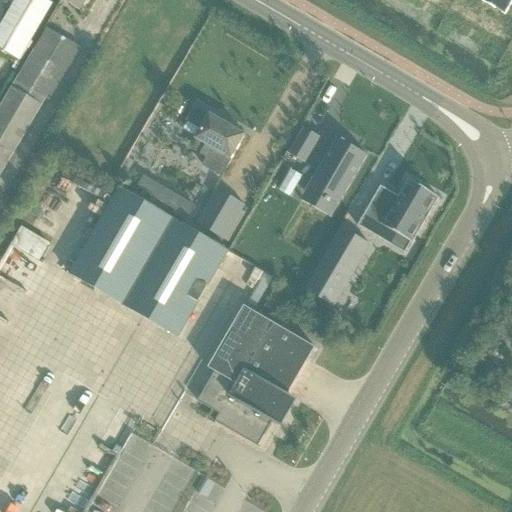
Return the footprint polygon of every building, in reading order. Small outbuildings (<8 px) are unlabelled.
[(15,0),(0,27),(0,50),(20,62),(54,4),(46,0),(15,0)] [(62,0),(81,11),(87,0),(62,0)] [(511,0),(483,0),(482,1),(506,15),(511,3),(511,0)] [(139,22),(122,50),(164,74),(180,47),(139,22)] [(51,101),(83,48),(48,28),(0,108),(0,179),(48,98),(51,101)] [(511,32),(504,28),(497,40),(511,47),(511,32)] [(203,164),(224,176),(247,133),(196,106),(188,120),(200,127),(195,137),(207,143),(202,152),(208,156),(203,164)] [(305,129),(290,154),(305,163),(321,138),(305,129)] [(311,190),(337,205),(335,207),(337,208),(368,156),(339,139),(308,191),(310,192),(311,190)] [(303,175),(292,169),(279,190),(291,197),(303,175)] [(145,177),(138,190),(189,220),(196,207),(145,177)] [(359,226),(407,254),(440,198),(409,180),(399,197),(382,187),(359,226)] [(179,338),(231,251),(121,187),(70,275),(179,338)] [(226,241),(246,206),(216,189),(196,225),(226,241)] [(30,243),(54,258),(65,240),(41,225),(30,243)] [(344,229),(307,291),(334,308),(371,245),(344,229)] [(275,269),(263,299),(274,304),(287,274),(275,269)] [(317,349),(262,317),(246,307),(210,369),(216,373),(289,413),(297,400),(290,396),(317,349)] [(511,316),(508,315),(498,334),(511,341),(511,316)] [(488,345),(482,356),(488,359),(490,360),(496,350),(488,345)] [(488,359),(480,373),(494,381),(502,367),(490,360),(488,359)] [(281,427),(289,413),(216,373),(199,402),(221,415),(217,422),(260,447),(274,423),(281,427)] [(215,493),(226,498),(232,484),(221,479),(215,493)]
